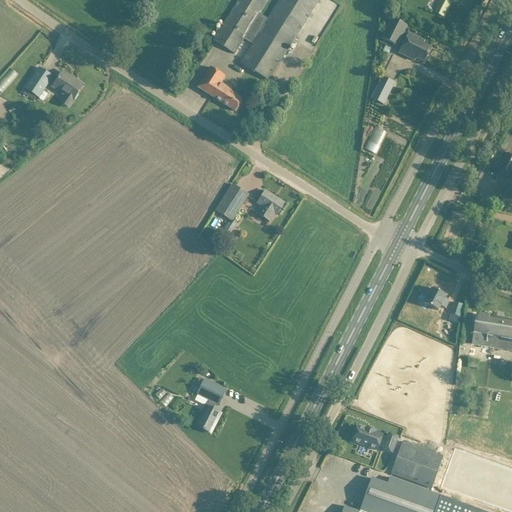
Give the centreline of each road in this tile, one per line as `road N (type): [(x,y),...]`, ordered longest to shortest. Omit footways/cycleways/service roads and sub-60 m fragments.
road 1 (unclassified): [(379,234),(86,53),(15,0)]
road 2 (unclassified): [(237,511),(379,234)]
road 3 (primary): [(261,511),(398,243)]
road 4 (unclassified): [(282,511),(416,250)]
road 5 (unclassified): [(379,234),(499,0)]
road 6 (primary): [(398,243),(511,22)]
road 7 (unclassified): [(416,250),(511,60)]
